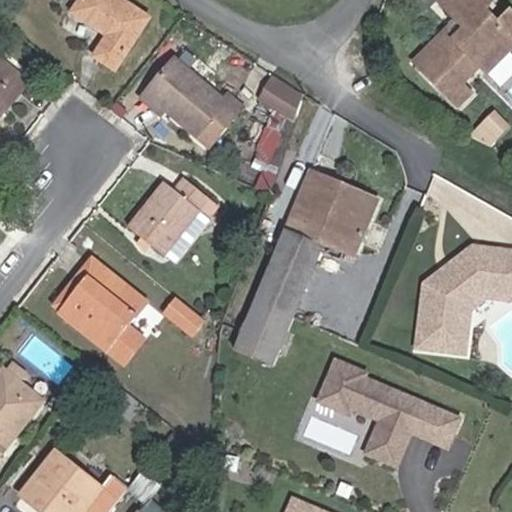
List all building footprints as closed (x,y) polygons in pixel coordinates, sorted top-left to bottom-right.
[(117,70),(150,19),(120,0),(83,0),(75,13),(111,36),(97,57),(117,70)] [(447,31),(416,63),(459,107),(472,94),(463,85),(480,67),(487,74),(502,59),(511,48),(511,14),(511,13),(499,25),(486,11),(493,4),(489,0),(444,0),(440,4),(458,21),(467,29),(456,39),(447,31)] [(467,29),(458,21),(447,31),(456,39),(467,29)] [(0,110),(15,93),(19,96),(29,83),(0,59),(0,110)] [(494,81),(509,65),(502,59),(487,74),(494,81)] [(224,101),(176,61),(148,95),(168,111),(211,147),(243,109),(228,97),(224,101)] [(297,118),(302,101),(273,82),(264,98),(297,118)] [(0,119),(19,96),(15,93),(0,110),(0,119)] [(168,111),(148,95),(144,100),(163,117),(168,111)] [(478,132),(492,146),(511,126),(511,121),(501,109),(478,132)] [(352,257),(376,200),(309,172),(285,230),(323,245),(352,257)] [(164,256),(200,210),(208,217),(218,205),(186,180),(176,192),(167,183),(131,230),(164,256)] [(292,317),(323,245),(285,230),(255,301),(292,317)] [(470,310),(487,297),(511,299),(511,253),(474,248),(453,264),(453,270),(431,287),(426,286),(418,347),(464,353),(470,310)] [(135,333),(126,325),(144,302),(91,261),(81,275),(87,279),(60,314),(122,364),(136,347),(129,341),(135,333)] [(431,287),(453,270),(453,264),(426,286),(431,287)] [(60,314),(87,279),(81,275),(54,309),(60,314)] [(203,321),(176,300),(164,315),(191,336),(203,321)] [(272,367),(292,317),(255,301),(234,351),(272,367)] [(136,347),(142,338),(135,333),(129,341),(136,347)] [(335,360),(318,401),(349,414),(351,408),(379,420),(365,453),(396,467),(423,403),(364,378),(366,373),(335,360)] [(19,382),(27,373),(13,363),(6,371),(19,382)] [(0,455),(43,401),(19,382),(6,371),(4,370),(0,375),(0,455)] [(441,411),(429,441),(447,449),(460,419),(441,411)] [(102,488),(57,453),(20,499),(36,511),(39,511),(41,510),(43,511),(110,511),(129,489),(112,476),(102,488)] [(319,511),(294,501),(289,511),(319,511)]
